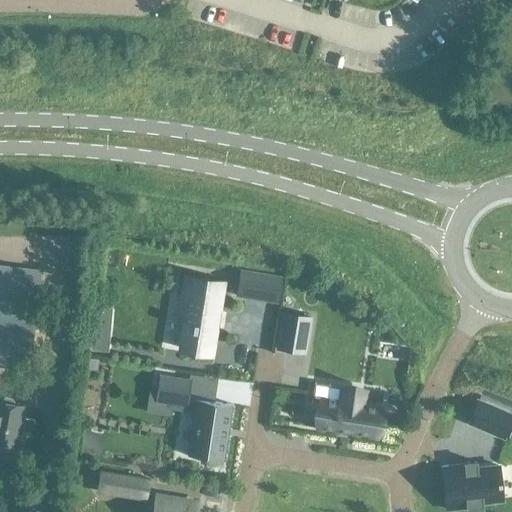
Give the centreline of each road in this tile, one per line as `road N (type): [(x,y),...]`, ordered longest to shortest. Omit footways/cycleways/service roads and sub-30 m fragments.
road 1 (secondary): [(466,211),(405,186),(240,143),(61,122),(0,123)]
road 2 (secondary): [(0,152),(223,171),(452,247)]
road 3 (residential): [(485,304),(430,396),(400,474)]
road 4 (residential): [(254,452),(400,474)]
